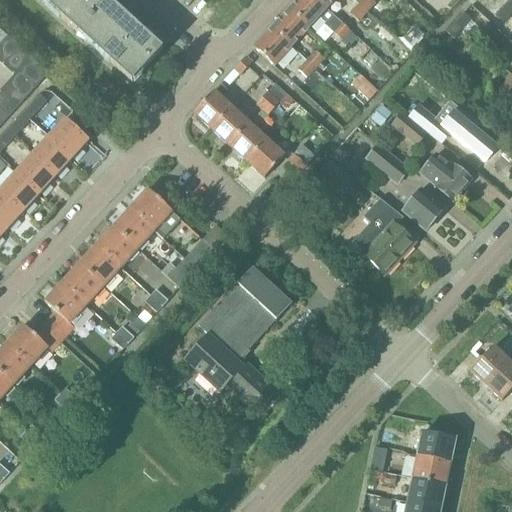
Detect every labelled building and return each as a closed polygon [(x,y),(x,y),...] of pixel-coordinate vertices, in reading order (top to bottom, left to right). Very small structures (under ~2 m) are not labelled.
[(163,52),(162,51),(106,0),(41,0),(133,84),(163,52)] [(349,32),(326,10),(315,0),(298,0),(289,10),(309,29),(318,19),(340,40),(349,32)] [(315,0),(326,10),(335,0),(315,0)] [(371,0),(362,0),(358,5),(366,12),(375,3),(371,0)] [(478,0),(474,6),(488,19),(505,0),(478,0)] [(358,5),(357,6),(349,14),(357,22),(366,12),(358,5)] [(496,18),(503,25),(511,15),(504,8),(496,18)] [(309,29),(289,10),(272,29),(292,48),(298,41),(309,29)] [(471,21),(463,14),(455,23),(462,30),(471,21)] [(446,33),(454,40),(462,30),(455,23),(446,33)] [(254,48),(274,67),(292,48),(272,29),(254,48)] [(0,50),(10,40),(0,30),(0,50)] [(0,50),(0,63),(4,67),(20,50),(10,40),(0,50)] [(15,77),(31,59),(20,50),(4,67),(15,77)] [(312,54),(306,61),(315,69),(323,60),(315,52),(312,54)] [(246,58),(234,70),(241,76),(252,64),(246,58)] [(31,59),(15,77),(32,93),(48,75),(31,59)] [(315,69),(306,61),(297,71),(305,78),(315,69)] [(32,93),(15,77),(7,85),(24,101),(32,93)] [(511,77),(500,91),(511,102),(511,77)] [(24,101),(7,85),(0,92),(0,94),(16,110),(24,101)] [(275,85),(256,106),(262,112),(281,91),(275,85)] [(281,91),(262,112),(267,117),(287,96),(281,91)] [(214,93),(194,114),(212,131),(231,110),(214,93)] [(16,110),(0,94),(0,110),(9,118),(16,110)] [(22,114),(29,121),(45,103),(38,96),(22,114)] [(440,146),(449,135),(485,164),(497,150),(474,131),(477,126),(456,109),(447,120),(441,114),(435,122),(418,108),(409,120),(440,146)] [(0,110),(0,126),(1,127),(9,118),(0,110)] [(231,110),(212,131),(229,147),(249,126),(231,110)] [(6,131),(13,138),(29,121),(22,114),(6,131)] [(392,130),(416,149),(426,136),(403,117),(392,130)] [(48,138),(72,160),(88,142),(65,120),(48,138)] [(266,142),(256,133),(249,126),(229,147),(247,163),(266,142)] [(0,137),(0,152),(13,138),(6,131),(0,137)] [(32,155),(56,177),(72,160),(48,138),(32,155)] [(266,142),(247,163),(265,179),(284,158),(266,142)] [(302,146),(287,162),(301,174),(315,158),(302,146)] [(408,172),(377,148),(366,162),(396,186),(408,172)] [(16,173),(40,195),(56,177),(32,155),(16,173)] [(453,203),(471,182),(450,165),(448,167),(437,157),(422,176),(436,188),(436,189),(453,203)] [(319,176),(338,194),(350,180),(331,163),(319,176)] [(0,191),(24,212),(40,195),(16,173),(0,191)] [(0,190),(0,222),(8,230),(24,212),(0,191),(0,190)] [(426,232),(444,211),(421,191),(403,212),(426,232)] [(172,215),(147,192),(130,211),(162,241),(169,233),(161,226),(172,215)] [(351,245),(364,257),(384,276),(414,245),(394,227),(402,219),(379,200),(362,218),(369,225),(359,236),(351,245)] [(113,229),(137,252),(145,259),(162,241),(130,211),(113,229)] [(215,227),(201,241),(184,261),(196,272),(213,253),(219,258),(232,243),(215,227)] [(137,252),(113,229),(96,248),(120,270),(137,252)] [(120,270),(96,248),(79,266),(103,289),(120,270)] [(179,290),(196,272),(184,261),(175,271),(169,266),(161,274),(179,290)] [(103,289),(79,266),(62,285),(86,307),(103,289)] [(253,269),(237,286),(199,328),(207,335),(183,361),(219,395),(234,379),(247,391),(241,398),(257,412),(274,394),(258,380),(257,381),(243,369),(245,367),(239,362),(292,304),(253,269)] [(86,307),(62,285),(44,303),(55,313),(44,324),(63,342),(74,330),(69,326),(86,307)] [(167,303),(155,293),(150,299),(161,309),(167,303)] [(145,305),(156,315),(161,309),(150,299),(145,305)] [(6,346),(30,368),(47,349),(52,354),(63,342),(44,324),(33,336),(23,327),(6,346)] [(132,341),(121,330),(116,336),(127,346),(132,341)] [(511,332),(510,331),(502,340),(511,348),(511,332)] [(110,342),(122,352),(127,346),(116,336),(110,342)] [(30,368),(6,346),(0,351),(0,374),(13,387),(30,368)] [(484,386),(507,361),(493,348),(470,372),(484,386)] [(511,365),(507,361),(484,386),(501,402),(509,393),(511,396),(511,365)] [(0,400),(13,387),(0,374),(0,400)] [(76,401),(65,391),(60,397),(71,407),(76,401)] [(54,403),(66,413),(71,407),(60,397),(54,403)] [(43,438),(31,428),(26,434),(37,444),(43,438)] [(20,440),(32,450),(37,444),(26,434),(20,440)] [(416,458),(449,465),(454,442),(421,435),(416,458)] [(449,465),(416,458),(412,481),(444,487),(449,465)] [(8,476),(0,468),(0,478),(3,481),(8,476)] [(444,487),(412,481),(407,503),(440,510),(444,487)] [(439,511),(440,510),(407,503),(404,511),(439,511)]
